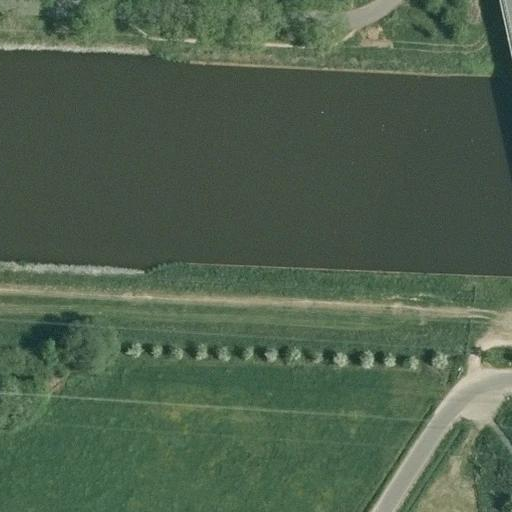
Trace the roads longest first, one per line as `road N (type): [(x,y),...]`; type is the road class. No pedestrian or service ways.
road 1 (track): [(0,292),(469,316)]
road 2 (unclassified): [(390,0),(362,19),(342,20),(0,6)]
road 3 (unclassified): [(383,511),(459,398),(511,379)]
